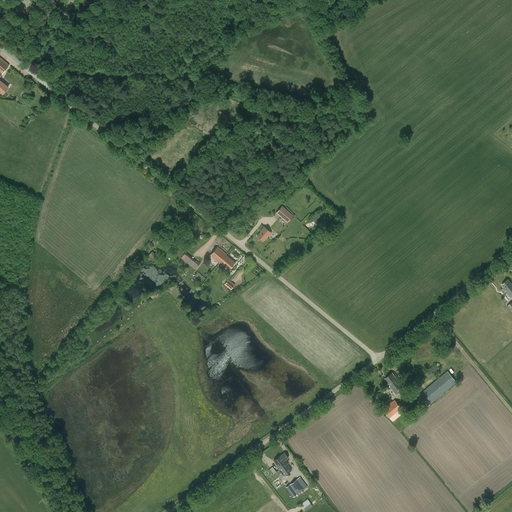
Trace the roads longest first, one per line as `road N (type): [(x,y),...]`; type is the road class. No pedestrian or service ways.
road 1 (unclassified): [(376,360),(47,85)]
road 2 (unclassified): [(169,511),(376,360)]
road 3 (unclassified): [(376,360),(511,253)]
road 4 (track): [(45,69),(207,75)]
